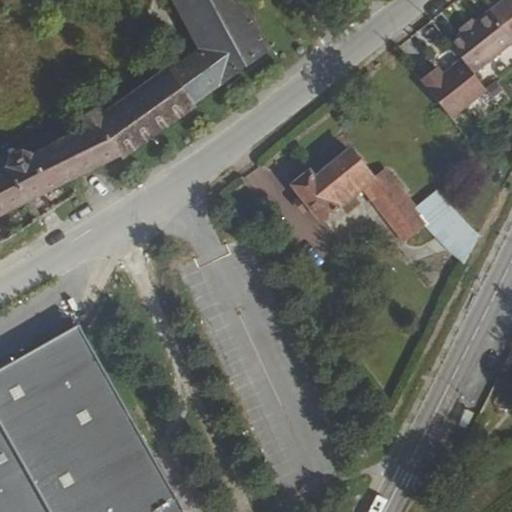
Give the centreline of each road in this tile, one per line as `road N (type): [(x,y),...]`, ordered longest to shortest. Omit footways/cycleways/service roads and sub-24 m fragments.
road 1 (unclassified): [(0,295),(181,193),(348,61)]
road 2 (tertiary): [(511,258),(384,511)]
